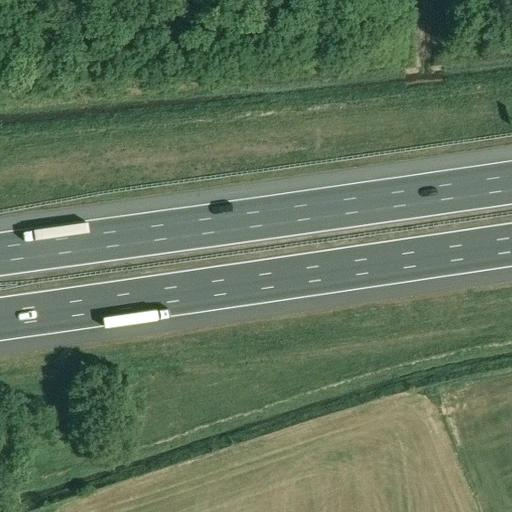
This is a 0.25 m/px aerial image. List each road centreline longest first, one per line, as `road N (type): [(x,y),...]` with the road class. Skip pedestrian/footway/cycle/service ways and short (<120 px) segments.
road 1 (motorway): [(0,319),(511,244)]
road 2 (motorway): [(511,183),(0,254)]
